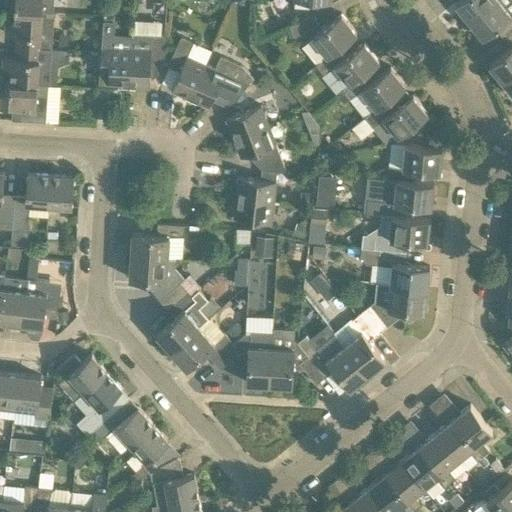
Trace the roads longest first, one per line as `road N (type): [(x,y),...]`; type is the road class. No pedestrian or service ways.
road 1 (residential): [(101,323),(104,177),(90,155),(74,149),(0,145)]
road 2 (residential): [(272,499),(101,323)]
road 3 (residential): [(272,499),(461,344)]
road 4 (residential): [(461,344),(478,152)]
road 5 (residential): [(478,152),(472,102),(386,0)]
